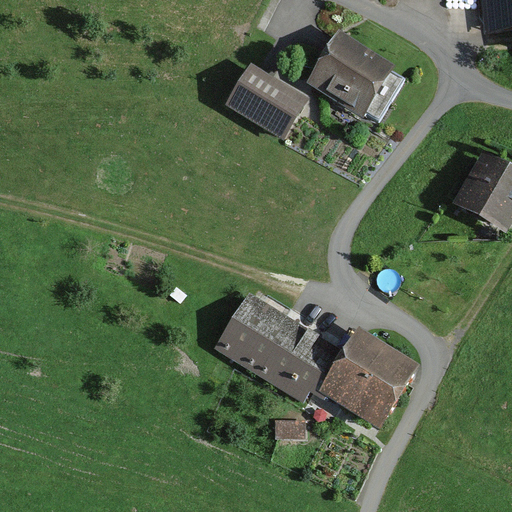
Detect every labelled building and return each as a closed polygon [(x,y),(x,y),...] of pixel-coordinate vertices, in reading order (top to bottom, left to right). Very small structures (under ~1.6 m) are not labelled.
[(511,0),(483,0),(486,32),(511,29),(511,0)] [(383,78),(329,47),(303,93),(357,124),(383,78)] [(301,110),(247,77),(227,111),(280,143),(301,110)] [(511,214),(511,180),(479,160),(449,207),(497,237),(511,214)] [(337,360),(252,302),(214,355),(299,413),(312,394),(371,434),(409,379),(351,339),(337,360)] [(301,427),(275,428),(275,444),(302,443),(301,427)]
